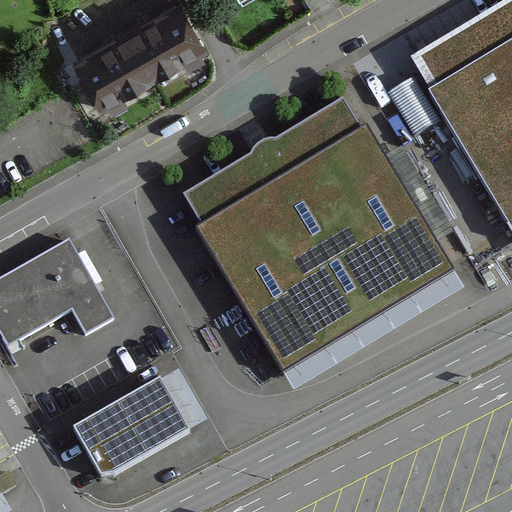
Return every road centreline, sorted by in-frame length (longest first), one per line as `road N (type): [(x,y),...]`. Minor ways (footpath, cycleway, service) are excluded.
road 1 (tertiary): [(511,337),(168,511)]
road 2 (residential): [(241,94),(0,237)]
road 3 (residential): [(414,0),(241,94)]
road 4 (residential): [(64,511),(0,397)]
